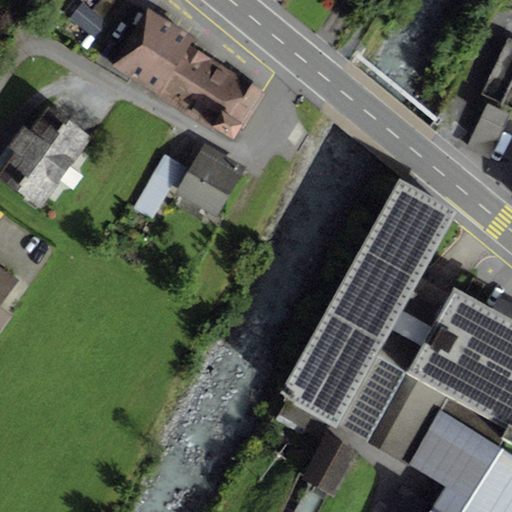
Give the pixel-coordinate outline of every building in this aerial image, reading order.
[(103,0),(95,10),(108,21),(123,0),(103,0)] [(82,27),(93,13),(82,4),(71,18),(82,27)] [(96,39),(107,25),(93,13),(82,27),(96,39)] [(186,48),(191,40),(149,14),(116,66),(232,140),(253,108),(261,95),(186,48)] [(511,40),(508,39),(481,95),(511,109),(511,40)] [(469,147),(489,156),(509,116),(488,107),(469,147)] [(17,153),(0,176),(40,207),(87,141),(48,111),(31,134),(25,130),(10,149),(17,153)] [(205,154),(184,190),(216,209),(237,173),(205,154)] [(152,180),(167,189),(175,176),(159,167),(152,180)] [(152,180),(136,206),(152,215),(167,189),(152,180)] [(511,323),(474,303),(464,298),(454,292),(452,296),(443,311),(409,292),(418,277),(452,215),(401,187),(284,398),(289,401),(281,416),(307,431),(316,415),(325,421),(335,426),(336,424),(410,465),(448,399),(507,431),(502,441),(511,445),(511,323)] [(0,310),(0,300),(13,282),(0,273),(0,326),(8,316),(0,310)] [(443,311),(452,296),(418,277),(409,292),(443,311)] [(464,298),(474,303),(483,286),(473,281),(464,298)] [(511,511),(511,457),(497,449),(502,441),(507,431),(448,399),(410,465),(447,488),(431,511),(511,511)] [(307,431),(317,436),(325,421),(316,415),(307,431)] [(329,491),(333,494),(356,455),(327,439),(307,476),(306,478),(319,486),(329,491)] [(387,511),(423,511),(428,504),(403,488),(387,511)]
